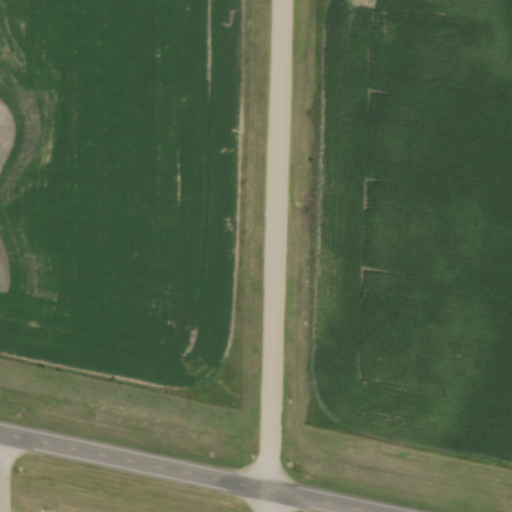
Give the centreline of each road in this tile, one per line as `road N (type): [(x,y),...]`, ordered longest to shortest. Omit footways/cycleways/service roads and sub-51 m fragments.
road 1 (tertiary): [(269,494),(283,0)]
road 2 (secondary): [(0,435),(355,511)]
